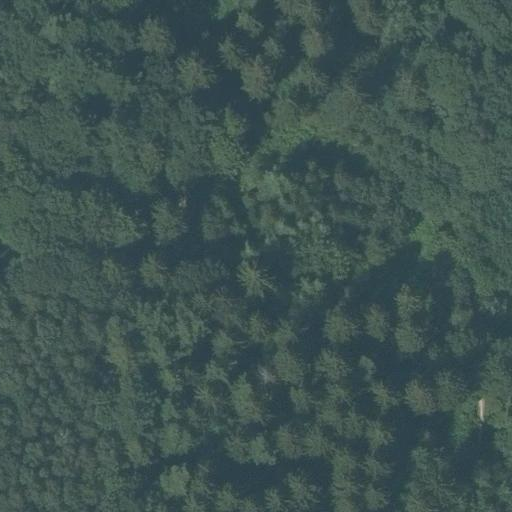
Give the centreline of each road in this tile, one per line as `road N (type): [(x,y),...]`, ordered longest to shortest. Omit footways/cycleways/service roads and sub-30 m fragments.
road 1 (unknown): [(157,511),(108,216),(71,136),(59,54),(35,0)]
road 2 (track): [(96,302),(143,296),(221,303),(379,370),(479,376)]
road 3 (track): [(412,0),(479,376)]
road 4 (track): [(96,302),(49,105),(9,0)]
road 5 (track): [(117,511),(119,411),(96,302)]
road 6 (track): [(479,376),(470,511)]
